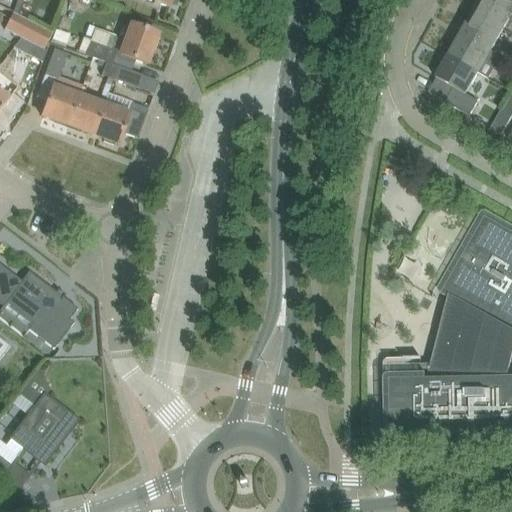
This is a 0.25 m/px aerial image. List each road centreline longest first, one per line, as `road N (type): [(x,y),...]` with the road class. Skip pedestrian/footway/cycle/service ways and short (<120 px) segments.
road 1 (residential): [(288,87),(237,100),(221,115),(159,402)]
road 2 (residential): [(119,231),(205,0)]
road 3 (residential): [(511,176),(413,121),(395,80),(395,58),(414,0)]
road 4 (tertiary): [(283,301),(288,87)]
road 5 (residential): [(159,402),(122,355),(119,231)]
road 6 (tertiary): [(283,301),(245,372),(233,432)]
road 7 (tertiary): [(279,442),(283,301)]
road 8 (residential): [(297,511),(415,491)]
